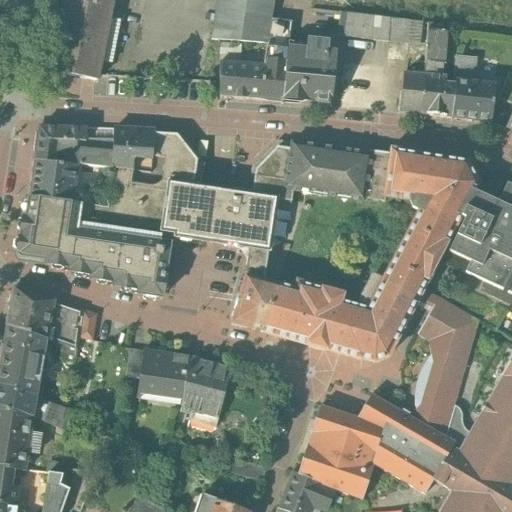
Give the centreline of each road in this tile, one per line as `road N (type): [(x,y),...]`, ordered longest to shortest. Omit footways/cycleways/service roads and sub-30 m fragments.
road 1 (residential): [(10,96),(443,127),(511,142)]
road 2 (residential): [(267,511),(311,372),(0,265)]
road 3 (unknown): [(311,372),(340,383),(375,380),(407,336)]
